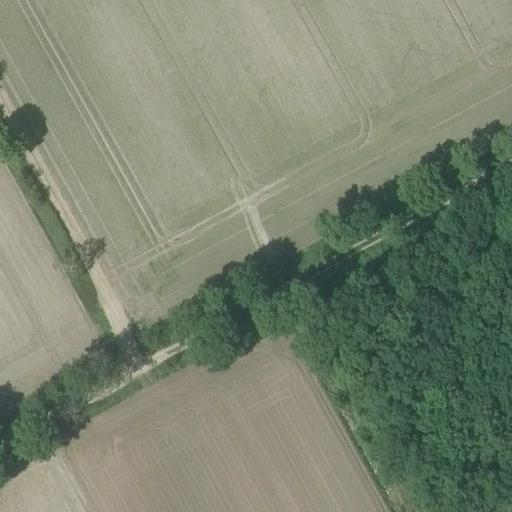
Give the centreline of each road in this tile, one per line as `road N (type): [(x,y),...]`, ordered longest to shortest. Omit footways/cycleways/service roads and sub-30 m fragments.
road 1 (track): [(511,160),(142,369)]
road 2 (track): [(142,369),(0,113)]
road 3 (track): [(142,369),(0,447)]
